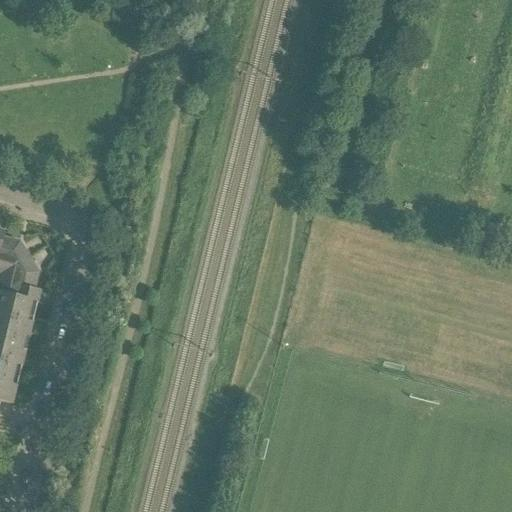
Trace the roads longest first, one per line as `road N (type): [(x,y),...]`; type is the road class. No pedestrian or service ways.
road 1 (unknown): [(201,511),(331,0)]
road 2 (residential): [(19,511),(82,245),(65,209),(0,192)]
